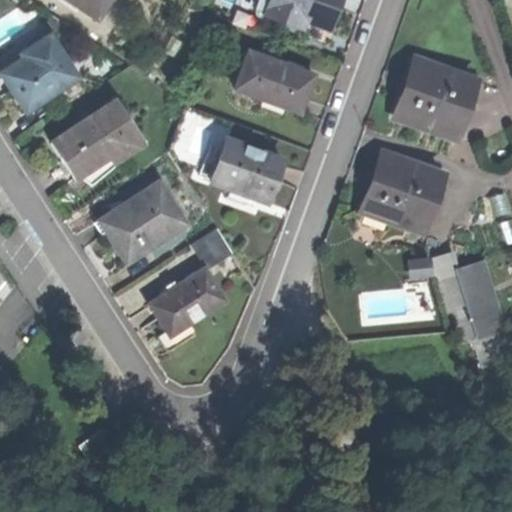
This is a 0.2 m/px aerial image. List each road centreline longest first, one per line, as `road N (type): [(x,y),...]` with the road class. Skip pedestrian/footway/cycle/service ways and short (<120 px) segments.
road 1 (residential): [(378,0),(272,295),(225,395),(200,409),(169,412),(149,399),(0,159)]
road 2 (track): [(225,395),(259,511)]
